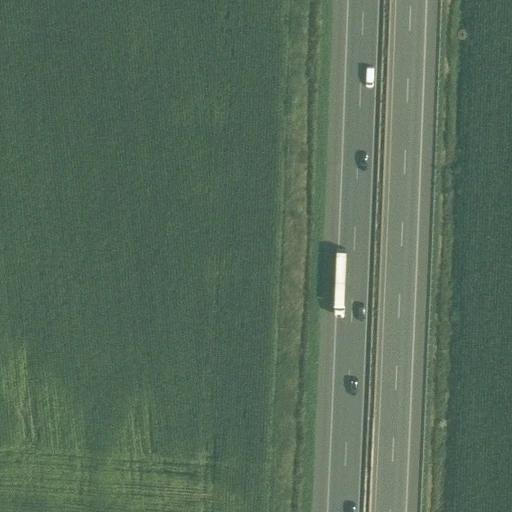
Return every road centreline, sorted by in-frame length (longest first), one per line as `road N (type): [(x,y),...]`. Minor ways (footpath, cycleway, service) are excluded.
road 1 (motorway): [(362,0),(340,511)]
road 2 (motorway): [(389,511),(410,0)]
